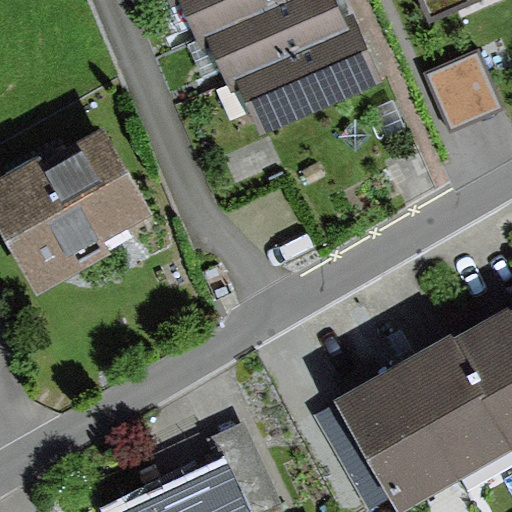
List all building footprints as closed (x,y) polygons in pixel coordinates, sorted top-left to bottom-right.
[(196,0),(210,31),(218,27),(279,0),(196,0)] [(239,74),(247,70),(339,30),(326,0),(279,0),(218,27),(239,74)] [(247,70),(269,119),(370,74),(348,26),(339,30),(247,70)] [(476,47),(422,70),(449,131),(503,108),(476,47)] [(99,138),(42,170),(34,159),(8,173),(15,185),(0,193),(0,203),(43,279),(79,258),(71,244),(138,206),(99,138)] [(511,313),(509,308),(454,339),(505,429),(507,433),(511,430),(511,313)] [(453,336),(398,367),(450,460),(505,429),(454,339),(453,336)] [(450,460),(398,367),(342,398),(395,491),(450,460)] [(248,435),(214,450),(224,473),(137,511),(253,511),(279,501),(248,435)]
